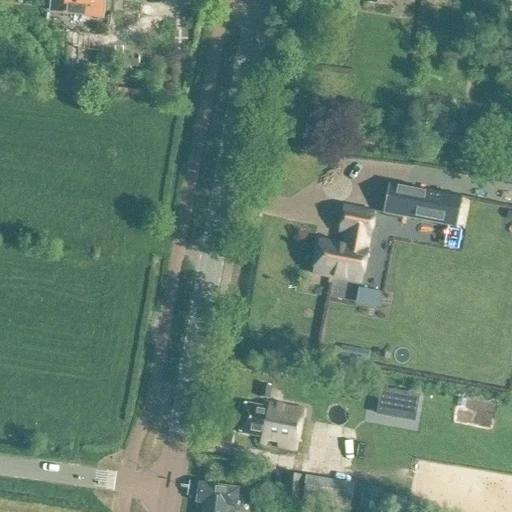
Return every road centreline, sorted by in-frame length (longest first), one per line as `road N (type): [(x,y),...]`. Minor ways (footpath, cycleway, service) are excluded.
road 1 (tertiary): [(171,497),(263,0)]
road 2 (tertiary): [(0,468),(171,497)]
